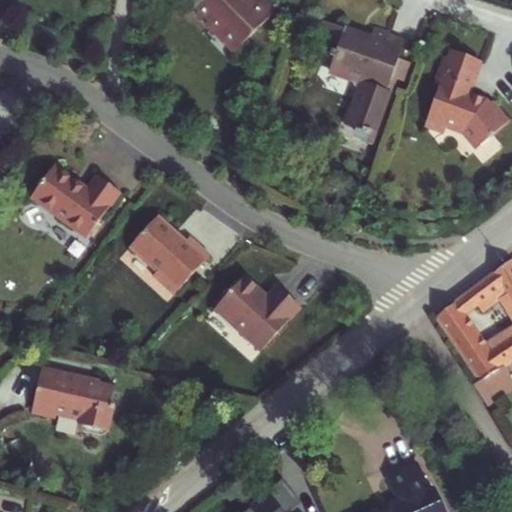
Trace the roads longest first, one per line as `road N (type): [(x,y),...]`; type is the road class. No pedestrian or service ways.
road 1 (residential): [(0,58),(78,88),(241,208),(379,272),(419,300)]
road 2 (residential): [(156,511),(419,300)]
